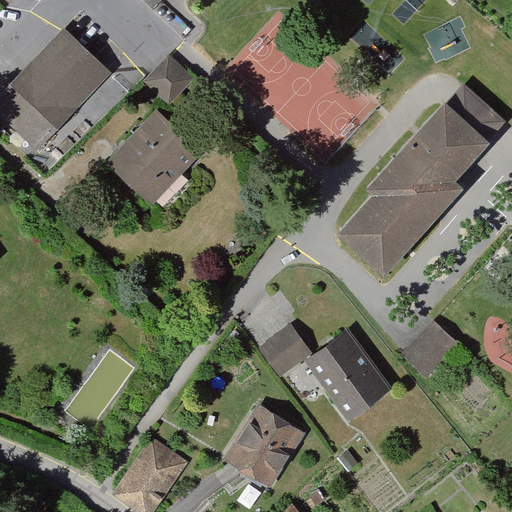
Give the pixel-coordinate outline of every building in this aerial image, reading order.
[(0,93),(0,122),(32,153),(107,74),(60,30),(0,93)] [(189,80),(165,57),(141,83),(165,105),(189,80)] [(366,195),(332,233),(379,275),(458,187),(449,180),(484,141),(439,101),(360,190),(366,195)] [(196,155),(151,112),(102,163),(146,206),(196,155)] [(300,362),(310,354),(288,325),(254,350),(276,379),(300,362)] [(448,351),(423,328),(397,357),(422,379),(448,351)] [(389,390),(344,329),(310,354),(300,362),(345,423),(389,390)] [(255,400),(221,460),(267,486),(301,426),(255,400)] [(146,439),(109,492),(137,511),(147,511),(181,463),(146,439)]
